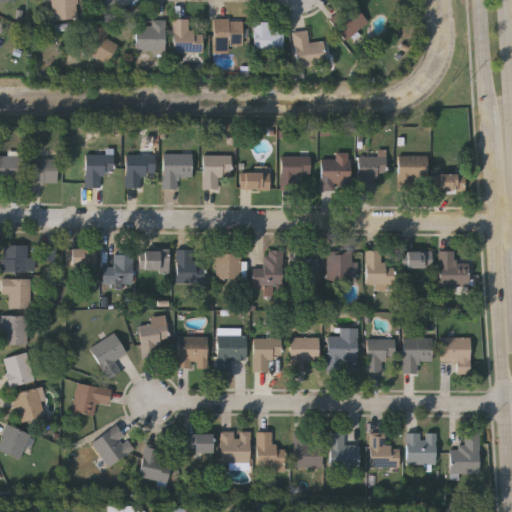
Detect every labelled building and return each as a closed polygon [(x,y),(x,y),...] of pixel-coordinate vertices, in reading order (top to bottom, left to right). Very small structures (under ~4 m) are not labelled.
[(77,0),(77,19),(52,19),(52,0),(77,0)] [(345,39),(330,19),(354,2),(368,22),(345,39)] [(165,19),(165,52),(136,52),(136,26),(151,26),(151,19),(165,19)] [(172,52),(172,19),(188,19),(188,32),(202,32),(202,52),(172,52)] [(229,44),(229,52),(213,52),(213,19),(242,19),(242,44),(229,44)] [(282,50),(254,50),(254,21),(282,21),(282,50)] [(105,37),(118,45),(107,64),(82,49),(97,22),(110,30),(105,37)] [(326,64),(296,65),(294,31),(308,31),(309,42),(325,41),(326,64)] [(336,159),(336,153),(350,153),(350,188),(322,188),(322,159),(336,159)] [(193,178),(179,178),(179,189),(164,189),(164,154),(193,154),(193,178)] [(86,188),(86,155),(114,155),(114,172),(103,172),(103,188),(86,188)] [(141,176),(141,188),(127,188),(127,155),(155,155),(155,176),(141,176)] [(219,189),(204,189),(204,155),(231,155),(231,177),(219,177),(219,189)] [(386,155),(386,174),(377,174),(377,190),(359,190),(359,155),(386,155)] [(428,155),(428,190),(399,191),(399,156),(428,155)] [(0,157),(22,157),(22,183),(0,183),(0,157)] [(311,178),(281,178),(281,157),(311,157),(311,178)] [(31,184),(31,159),(58,159),(58,184),(31,184)] [(240,171),(270,171),(270,190),(240,190),(240,171)] [(437,192),(437,174),(466,174),(466,192),(437,192)] [(56,245),(56,262),(42,262),(42,245),(56,245)] [(3,272),(3,246),(28,246),(28,257),(35,257),(35,272),(3,272)] [(67,265),(67,249),(97,249),(97,265),(67,265)] [(205,285),(177,285),(177,250),(194,250),(194,266),(205,266),(205,285)] [(253,287),(253,269),(265,269),(265,251),(283,251),(283,287),(253,287)] [(169,252),(169,274),(144,274),(144,252),(169,252)] [(290,252),(319,252),(319,281),(300,281),(300,271),(290,271),(290,252)] [(358,262),(358,280),(330,280),(330,252),(354,252),(354,262),(358,262)] [(366,286),(366,252),(383,252),(383,269),(394,269),(394,286),(366,286)] [(432,269),(402,269),(402,252),(432,252),(432,269)] [(468,269),(468,287),(440,287),(440,252),(456,252),(456,269),(468,269)] [(104,267),(114,267),(114,254),(133,254),(133,283),(104,283),(104,267)] [(217,281),(217,254),(240,254),(240,281),(217,281)] [(2,294),(2,279),(31,279),(31,308),(9,308),(9,294),(2,294)] [(28,345),(2,345),(2,316),(28,316),(28,345)] [(166,321),(171,342),(161,345),(163,355),(146,359),(138,327),(166,321)] [(341,337),(341,329),(358,329),(358,362),(328,362),(328,337),(341,337)] [(247,360),(232,360),(232,372),(218,372),(218,330),(228,330),(228,335),(247,335),(247,360)] [(122,371),(110,380),(90,349),(114,333),(127,353),(115,361),(122,371)] [(179,368),(179,337),(208,337),(208,368),(179,368)] [(319,338),(319,360),(305,360),(305,372),(291,372),(291,338),(319,338)] [(457,372),(457,361),(442,361),(442,338),(470,338),(470,372),(457,372)] [(254,372),(254,339),(276,339),(276,372),(254,372)] [(396,339),(396,357),(384,357),(384,372),(368,372),(368,339),(396,339)] [(433,339),(433,362),(420,362),(420,374),(404,374),(404,339),(433,339)] [(35,382),(11,388),(4,359),(28,353),(35,382)] [(95,418),(73,413),(78,384),(112,390),(109,405),(98,403),(95,418)] [(14,395),(40,387),(48,415),(22,423),(14,395)] [(20,460),(0,451),(0,443),(8,425),(31,435),(20,460)] [(134,449),(110,467),(93,443),(117,426),(134,449)] [(220,463),(220,432),(251,432),(251,463),(220,463)] [(258,433),(275,433),(275,449),(285,449),(285,470),(258,470),(258,433)] [(310,433),(310,443),(322,443),(322,468),(294,468),(294,433),(310,433)] [(360,445),(360,469),(330,469),(330,433),(346,433),(346,445),(360,445)] [(480,474),(452,474),(452,446),(465,446),(465,433),(480,434),(480,474)] [(214,453),(184,453),(184,434),(214,434),(214,453)] [(399,467),(371,467),(371,434),(387,434),(387,447),(399,447),(399,467)] [(407,465),(407,434),(437,434),(437,465),(407,465)] [(173,461),(168,483),(140,477),(146,444),(162,447),(159,459),(173,461)]
